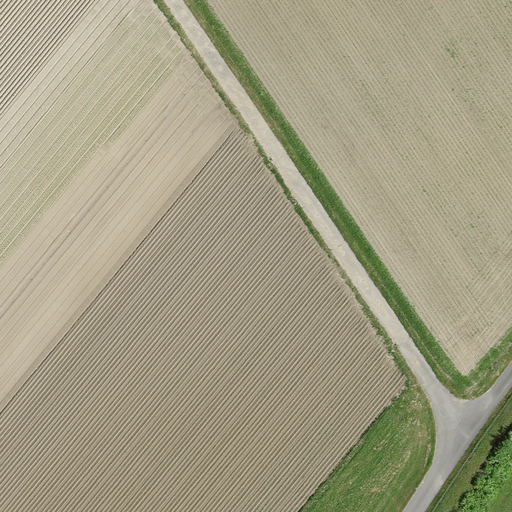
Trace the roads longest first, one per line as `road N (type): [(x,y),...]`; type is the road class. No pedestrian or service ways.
road 1 (track): [(463,438),(172,0)]
road 2 (track): [(414,511),(511,373)]
